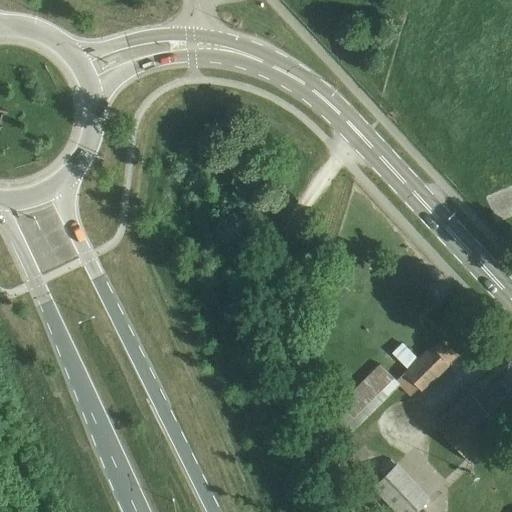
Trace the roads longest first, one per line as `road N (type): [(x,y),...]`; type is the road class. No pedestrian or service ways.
road 1 (primary): [(511,296),(286,67),(198,42)]
road 2 (track): [(365,141),(295,218),(279,293),(285,348),(351,511)]
road 3 (primary): [(207,511),(55,182)]
road 4 (primary): [(0,204),(138,511)]
road 5 (primary): [(198,42),(169,33),(71,58)]
road 6 (primary): [(88,91),(198,42)]
